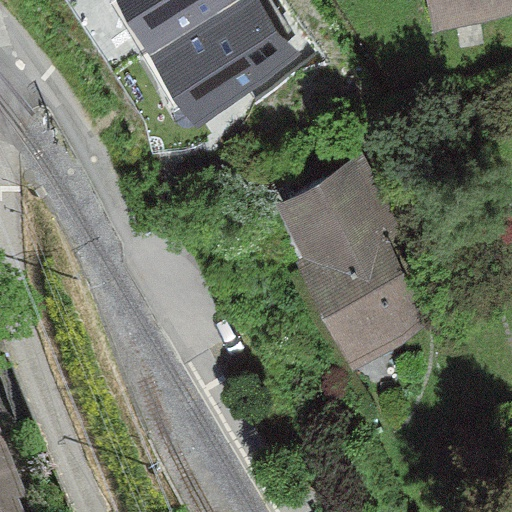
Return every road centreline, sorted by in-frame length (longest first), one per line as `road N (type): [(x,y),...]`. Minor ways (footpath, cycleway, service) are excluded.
road 1 (residential): [(0,24),(66,101),(167,296)]
road 2 (residential): [(94,511),(14,314),(0,236)]
